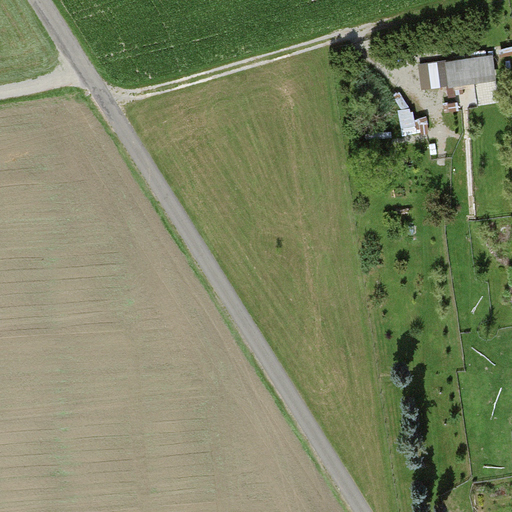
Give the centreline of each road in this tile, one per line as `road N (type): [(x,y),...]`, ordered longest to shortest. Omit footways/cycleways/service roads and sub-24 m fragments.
road 1 (residential): [(40,0),(364,511)]
road 2 (track): [(510,2),(107,108)]
